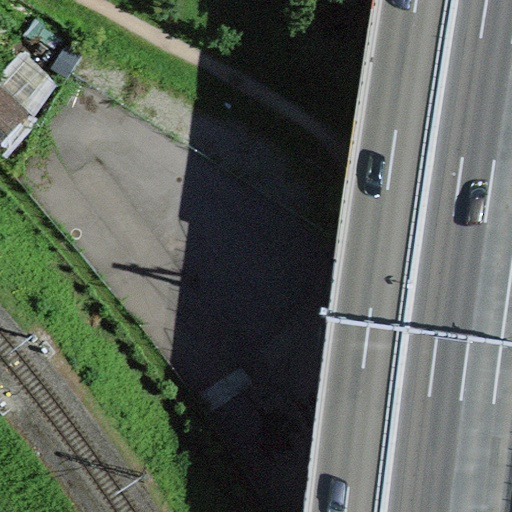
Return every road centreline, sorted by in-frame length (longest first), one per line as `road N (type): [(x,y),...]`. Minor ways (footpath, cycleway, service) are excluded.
road 1 (motorway): [(440,0),(360,511)]
road 2 (motorway): [(454,511),(466,379),(511,87)]
